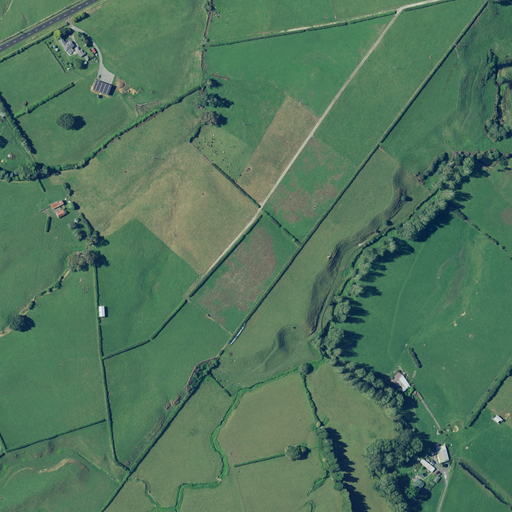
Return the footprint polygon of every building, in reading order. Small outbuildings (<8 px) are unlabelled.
[(61,38),(57,40),(65,52),(66,52),(67,54),(72,51),(70,48),(73,46),(69,41),(65,44),(61,38)] [(403,376),(397,372),(390,381),(393,385),(395,383),(402,392),(409,387),(403,376)] [(448,461),(444,445),(435,448),(436,452),(433,453),(434,454),(436,454),(439,463),(448,461)] [(435,469),(422,459),(419,462),(432,473),(435,469)] [(423,484),(417,479),(409,489),(416,494),(423,484)]
